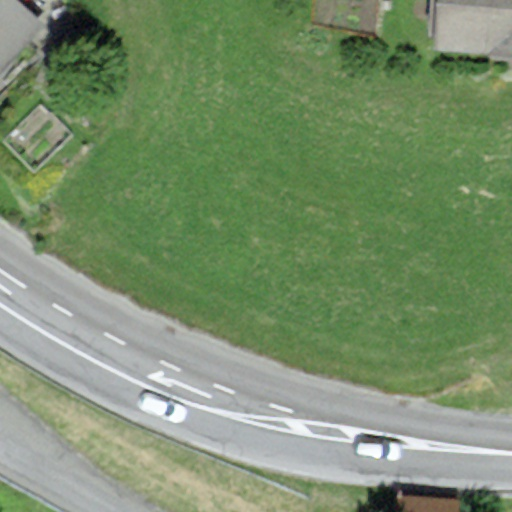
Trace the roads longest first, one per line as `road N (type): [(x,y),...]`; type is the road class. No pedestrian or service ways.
road 1 (secondary): [(0,292),(136,371),(256,412),(511,451)]
road 2 (unclassified): [(0,441),(116,511)]
